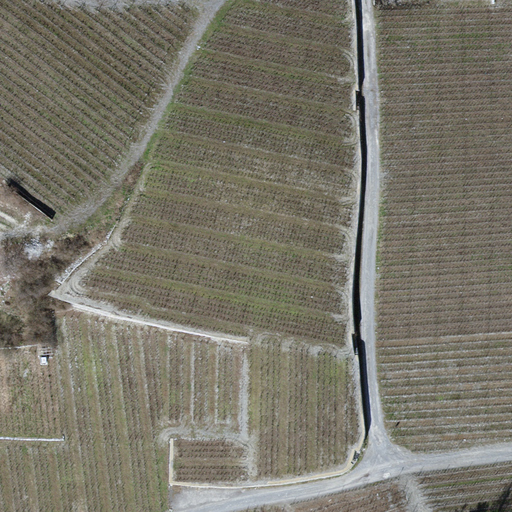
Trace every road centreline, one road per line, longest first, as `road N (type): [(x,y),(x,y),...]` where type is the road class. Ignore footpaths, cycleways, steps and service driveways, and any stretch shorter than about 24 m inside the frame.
road 1 (track): [(364,0),(367,331),(383,471)]
road 2 (track): [(511,454),(383,471),(200,511)]
road 3 (track): [(96,193),(216,0)]
